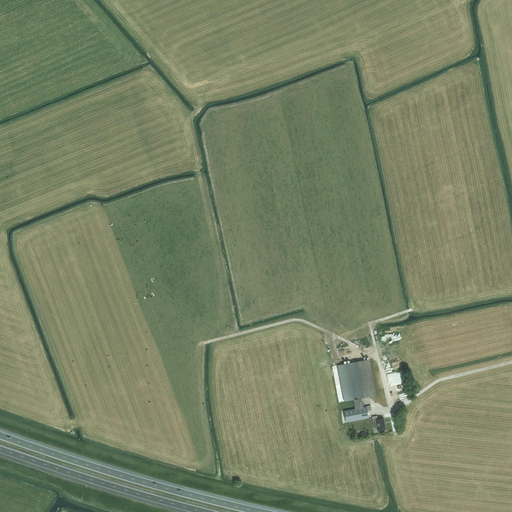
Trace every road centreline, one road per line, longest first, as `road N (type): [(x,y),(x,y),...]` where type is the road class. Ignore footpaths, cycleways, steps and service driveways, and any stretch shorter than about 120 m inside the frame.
road 1 (motorway): [(260,511),(0,435)]
road 2 (track): [(391,411),(378,358),(303,321),(203,343)]
road 3 (motorway): [(0,449),(204,511)]
road 4 (residential): [(511,362),(442,379),(391,411)]
